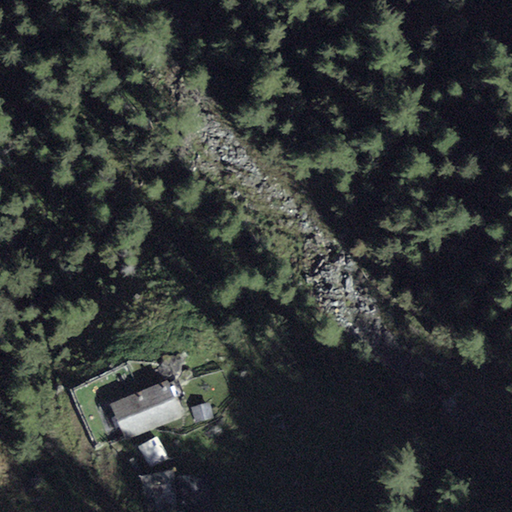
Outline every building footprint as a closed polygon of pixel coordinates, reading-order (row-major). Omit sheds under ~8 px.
[(167,384),(141,394),(153,426),(180,416),(167,384)] [(141,394),(115,404),(127,436),(153,426),(141,394)] [(210,400),(190,406),(196,423),(215,416),(210,400)] [(215,467),(192,475),(201,499),(224,491),(215,467)] [(169,474),(147,477),(150,505),(172,503),(169,474)]
